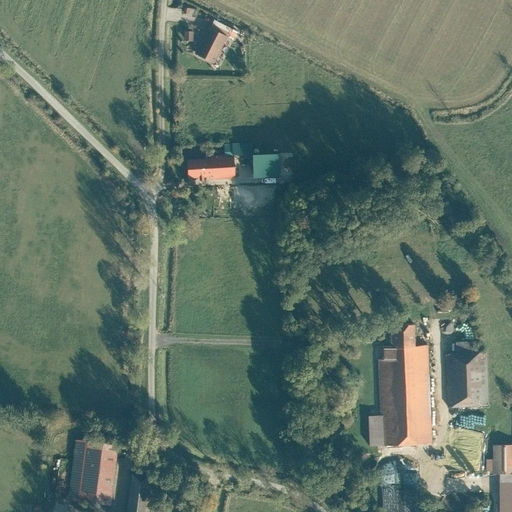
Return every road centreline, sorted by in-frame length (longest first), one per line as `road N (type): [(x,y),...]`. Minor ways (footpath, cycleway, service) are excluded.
road 1 (unclassified): [(216,476),(170,456),(158,440),(158,196)]
road 2 (unclassified): [(158,196),(0,50)]
road 3 (unclassified): [(158,196),(166,0)]
road 4 (track): [(155,339),(337,346)]
